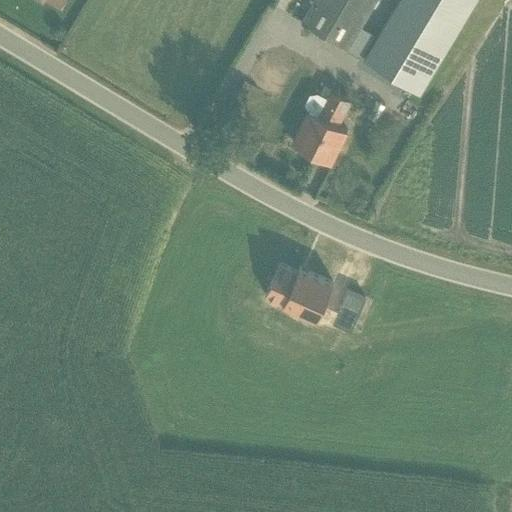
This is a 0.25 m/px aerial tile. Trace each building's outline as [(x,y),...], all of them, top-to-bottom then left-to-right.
[(349,45),(375,0),(316,0),(305,20),(349,45)] [(420,98),(476,0),(431,0),(424,14),(399,0),(393,0),(358,62),(420,98)] [(401,99),(370,83),(358,107),(373,115),(377,107),(392,115),(401,99)] [(298,140),(339,159),(355,127),(343,121),(354,98),(336,89),(324,115),(313,109),(298,140)] [(297,289),(329,305),(346,269),(314,254),(297,289)] [(295,303),(309,310),(314,298),(301,291),(295,303)] [(269,339),(271,308),(248,306),(246,338),(269,339)] [(283,318),(287,339),(302,336),(299,316),(283,318)]
